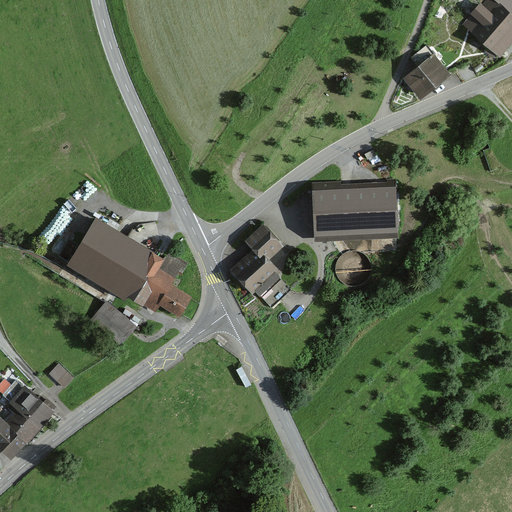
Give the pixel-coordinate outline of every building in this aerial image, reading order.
[(511,0),(487,0),(465,25),(497,53),(511,36),(511,0)] [(420,64),(404,79),(421,98),(447,75),(423,50),(414,58),(420,64)] [(308,191),(310,234),(394,231),(393,188),(308,191)] [(95,217),(67,265),(125,298),(126,296),(154,312),(159,305),(180,317),(192,295),(172,284),(176,277),(160,268),(166,258),(95,217)] [(256,248),(234,268),(254,290),(277,269),(265,255),(279,242),(262,225),(247,239),(256,248)] [(91,320),(121,347),(138,328),(108,302),(91,320)] [(151,320),(155,313),(146,308),(143,315),(151,320)] [(60,362),(49,374),(65,388),(76,376),(60,362)] [(27,413),(40,398),(18,379),(5,394),(19,406),(27,413)] [(27,413),(40,424),(53,409),(40,398),(27,413)] [(0,415),(0,442),(11,452),(24,437),(27,439),(40,424),(27,413),(19,406),(6,421),(0,415)]
